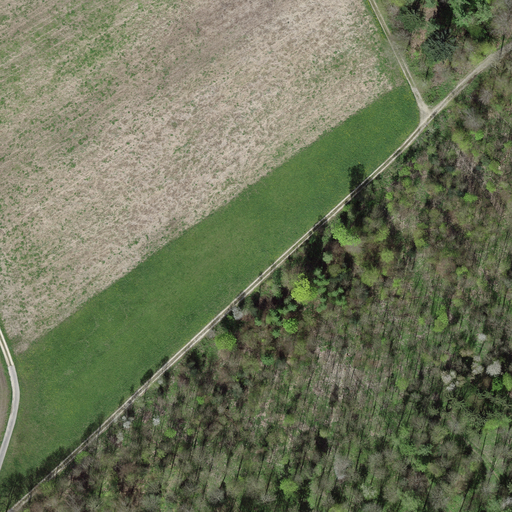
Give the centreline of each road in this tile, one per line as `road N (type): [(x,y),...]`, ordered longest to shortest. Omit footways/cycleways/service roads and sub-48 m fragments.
road 1 (track): [(6,511),(429,118)]
road 2 (track): [(429,118),(376,0)]
